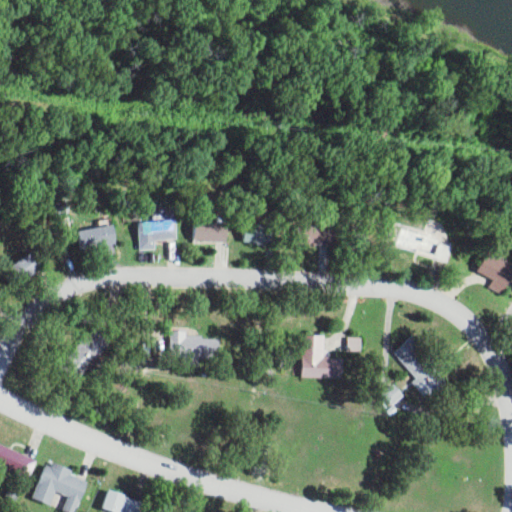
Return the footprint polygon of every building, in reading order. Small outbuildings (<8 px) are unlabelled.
[(157,239),(177,238),(176,219),(140,221),(141,249),(157,248),(157,239)] [(228,221),(194,220),(194,240),(227,241),(228,221)] [(278,241),(277,221),(243,222),(244,243),(278,241)] [(113,224),(79,228),(81,249),(115,245),(113,224)] [(330,225),(297,225),(297,244),(330,245),(330,225)] [(503,292),(511,263),(482,253),(476,272),(492,277),(489,287),(503,292)] [(78,382),(93,368),(97,373),(107,364),(101,358),(114,345),(98,327),(60,363),(78,382)] [(187,336),(187,330),(172,330),(171,356),(221,358),(222,337),(187,336)] [(326,357),(326,335),(304,335),(303,377),(343,378),(344,357),(326,357)] [(449,383),(433,364),(435,362),(412,336),(395,351),(420,380),(415,383),(429,399),(449,383)] [(384,393),(394,404),(405,394),(395,383),(384,393)] [(38,456),(0,445),(0,465),(33,475),(38,456)] [(35,498),(52,504),(57,490),(69,495),(65,508),(75,511),(76,511),(87,480),(72,475),(74,469),(48,460),(35,498)] [(140,511),(144,502),(108,488),(101,507),(114,511),(140,511)]
